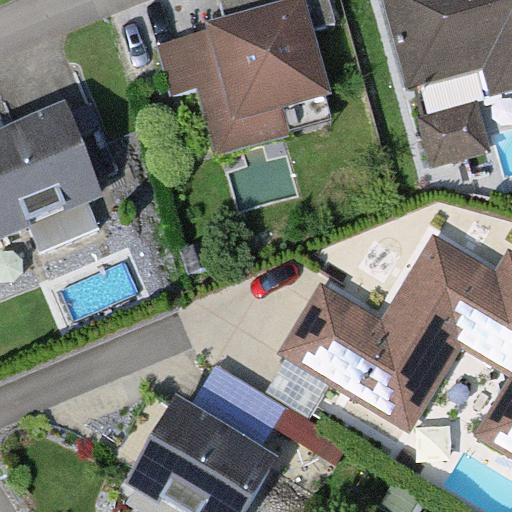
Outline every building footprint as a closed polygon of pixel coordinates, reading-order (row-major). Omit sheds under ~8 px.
[(511,0),(395,0),(389,2),(421,121),(511,96),(511,0)] [(309,10),(197,41),(226,146),(338,116),(309,10)] [(72,124),(0,154),(0,260),(7,277),(117,231),(72,124)] [(323,298),(282,370),(414,446),(462,362),(511,390),(511,397),(481,451),(511,468),(511,264),(509,263),(497,284),(437,250),(388,335),(323,298)] [(254,511),(278,474),(180,417),(129,502),(146,511),(254,511)]
